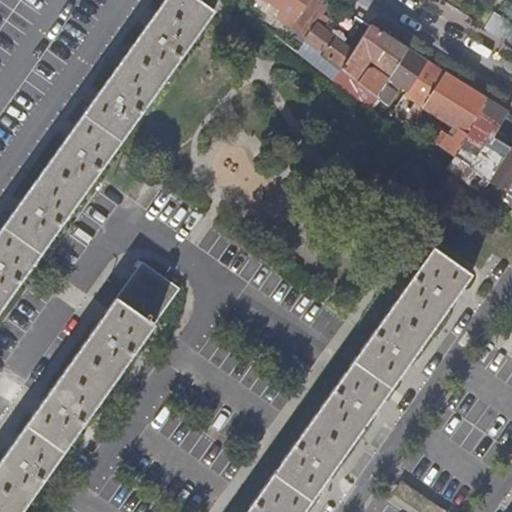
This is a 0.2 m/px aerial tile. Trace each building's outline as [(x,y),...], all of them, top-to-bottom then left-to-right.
[(192,0),(163,0),(0,229),(0,310),(211,13),(192,0)] [(306,0),(262,0),(280,11),(276,17),(290,28),(306,0)] [(341,68),(352,51),(343,44),(346,40),(334,32),(331,35),(325,30),(331,20),(323,14),(329,6),(320,0),(313,0),(293,28),(320,48),(319,51),(341,68)] [(486,29),(511,41),(511,21),(494,13),(486,29)] [(405,49),(368,26),(352,51),(341,68),(355,79),(368,59),(391,73),(405,49)] [(424,61),(405,49),(391,73),(387,79),(406,91),(424,61)] [(486,100),(424,61),(406,91),(404,95),(458,129),(452,138),(442,131),(435,142),(454,156),(455,155),(467,135),(465,133),(486,100)] [(361,84),(376,97),(383,86),(368,74),(361,84)] [(383,86),(376,97),(386,104),(393,93),(383,86)] [(466,166),(488,181),(508,151),(489,139),(485,137),(501,110),(486,100),(465,133),(467,135),(455,155),(469,163),(466,166)] [(406,108),(400,115),(411,124),(416,117),(406,108)] [(511,144),(508,151),(488,181),(511,197),(511,144)] [(246,511),(302,511),(471,276),(433,250),(246,511)] [(115,301),(0,463),(0,511),(20,511),(152,327),(176,290),(139,265),(115,301)] [(449,511),(405,480),(396,493),(423,511),(449,511)]
